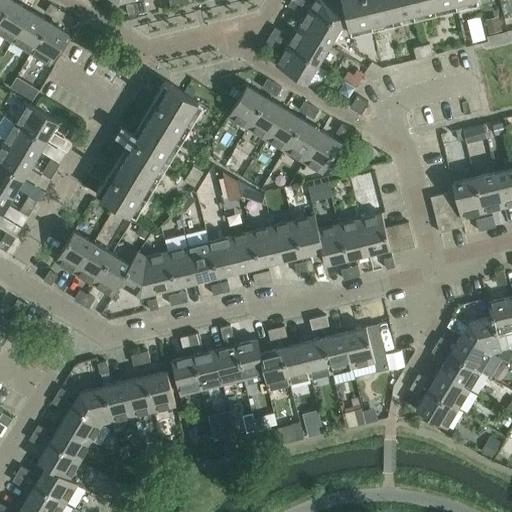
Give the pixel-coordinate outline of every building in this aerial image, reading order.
[(13,0),(11,0),(0,19),(0,33),(12,41),(31,10),(13,0)] [(0,0),(0,19),(11,0),(0,0)] [(133,0),(134,3),(137,13),(145,11),(142,0),(133,0)] [(303,4),(296,0),(291,0),(288,5),(298,11),(303,4)] [(314,0),(310,8),(340,26),(341,26),(348,24),(349,28),(353,27),(346,0),(314,0)] [(346,0),(353,27),(462,0),(346,0)] [(45,12),(52,17),(58,8),(50,3),(45,12)] [(134,3),(126,5),(128,15),(137,13),(134,3)] [(58,8),(52,17),(60,21),(65,12),(58,8)] [(310,8),(299,26),(329,45),(340,26),(310,8)] [(31,10),(12,41),(31,52),(49,22),(31,10)] [(498,16),(485,19),(488,34),(501,30),(498,16)] [(49,22),(31,52),(50,64),(69,33),(49,22)] [(299,26),(287,45),(318,63),(329,45),(299,26)] [(275,27),(271,35),(281,41),(285,33),(275,27)] [(281,41),(271,35),(266,42),(276,48),(281,41)] [(430,43),(413,48),(416,59),(433,55),(430,43)] [(318,63),(287,45),(276,64),(306,83),(318,63)] [(262,87),(269,92),(275,83),(267,78),(262,87)] [(113,176),(108,173),(96,194),(130,214),(198,102),(164,81),(152,101),(156,104),(146,121),(135,114),(127,128),(121,125),(115,135),(120,139),(112,152),(123,159),(113,176)] [(275,83),(269,92),(277,96),(282,87),(275,83)] [(142,84),(137,91),(147,97),(152,90),(142,84)] [(228,115),(248,127),(266,97),(247,85),(228,115)] [(137,91),(133,99),(143,105),(147,97),(137,91)] [(361,114),(362,113),(368,101),(357,95),(350,107),(361,114)] [(266,97),(248,127),(266,138),(285,108),(266,97)] [(299,110),(306,114),(312,105),(304,101),(299,110)] [(28,103),(16,122),(46,141),(58,121),(28,103)] [(312,105),(306,114),(314,119),(319,110),(312,105)] [(285,108),(266,138),(285,150),(303,119),(285,108)] [(303,119),(285,150),(303,161),(321,130),(303,119)] [(16,122),(5,141),(35,159),(46,141),(16,122)] [(483,123),(470,127),(473,140),(487,137),(483,123)] [(503,123),(493,126),(495,136),(505,133),(503,123)] [(350,128),(342,124),(337,132),(344,137),(350,128)] [(69,129),(64,137),(73,142),(78,134),(69,129)] [(321,130),(303,161),(323,173),(341,142),(321,130)] [(5,141),(0,148),(0,163),(24,178),(35,159),(5,141)] [(97,158),(93,165),(103,171),(107,164),(97,158)] [(51,159),(47,166),(55,171),(60,164),(51,159)] [(0,163),(0,188),(13,196),(24,178),(0,163)] [(93,165),(88,172),(98,179),(103,171),(93,165)] [(55,171),(47,166),(42,173),(51,179),(55,171)] [(194,166),(189,173),(199,179),(204,172),(194,166)] [(511,167),(495,172),(504,207),(511,204),(511,167)] [(495,172),(474,177),(483,212),(504,207),(495,172)] [(199,179),(189,173),(185,180),(195,187),(199,179)] [(452,183),(454,191),(457,203),(460,214),(461,217),(483,212),(474,177),(452,183)] [(0,188),(0,213),(2,215),(13,196),(0,188)] [(431,197),(433,208),(457,203),(454,191),(431,197)] [(29,196),(24,203),(33,208),(38,201),(29,196)] [(185,199),(179,206),(184,211),(190,204),(185,199)] [(33,208),(24,203),(20,210),(29,216),(33,208)] [(457,203),(433,208),(436,220),(460,214),(457,203)] [(382,213),(360,218),(368,253),(390,248),(385,228),(382,213)] [(460,214),(436,220),(439,232),(463,226),(461,217),(460,214)] [(315,215),(293,220),(301,255),(322,250),(323,250),(317,229),(318,229),(315,215)] [(493,215),(484,218),(487,229),(495,227),(493,215)] [(360,218),(339,223),(347,258),(368,253),(360,218)] [(487,229),(484,218),(476,220),(479,231),(487,229)] [(293,220),(272,225),(280,260),(301,255),(293,220)] [(409,222),(397,225),(403,249),(415,246),(409,222)] [(339,223),(318,229),(317,229),(323,250),(322,250),(325,264),(347,258),(339,223)] [(272,225),(251,230),(259,265),(280,260),(272,225)] [(397,225),(385,228),(390,248),(391,252),(403,249),(397,225)] [(56,260),(75,272),(93,241),(74,230),(56,260)] [(251,230),(230,236),(239,270),(259,265),(251,230)] [(6,233),(2,240),(11,245),(15,238),(6,233)] [(230,236),(209,241),(218,276),(239,270),(230,236)] [(93,241),(75,272),(94,283),(112,252),(93,241)] [(209,241),(188,246),(197,281),(218,276),(209,241)] [(188,246),(167,251),(176,286),(197,281),(188,246)] [(120,282),(121,283),(140,295),(155,291),(146,256),(138,251),(130,263),(131,264),(120,282)] [(167,251),(146,256),(155,291),(176,286),(167,251)] [(112,252),(94,283),(113,295),(121,283),(120,282),(131,264),(130,263),(112,252)] [(395,267),(393,257),(384,259),(386,269),(395,267)] [(311,260),(303,262),(305,272),(314,270),(311,260)] [(305,272),(303,262),(295,264),(297,274),(305,272)] [(358,265),(349,267),(352,277),(360,275),(358,265)] [(352,277),(349,267),(341,269),(344,279),(352,277)] [(269,270),(261,272),(264,282),(272,280),(269,270)] [(503,270),(495,272),(497,282),(506,280),(503,270)] [(49,271),(43,281),(51,285),(57,275),(49,271)] [(264,282),(261,272),(253,274),(255,284),(264,282)] [(228,281),(219,283),(222,293),(230,291),(228,281)] [(222,293),(219,283),(211,285),(213,295),(222,293)] [(74,299),(81,304),(87,294),(80,289),(74,299)] [(186,291),(177,293),(180,303),(188,301),(186,291)] [(180,303),(177,293),(169,295),(171,305),(180,303)] [(87,294),(81,304),(89,308),(95,298),(87,294)] [(487,302),(491,316),(492,316),(498,336),(511,332),(511,305),(510,296),(487,302)] [(148,300),(150,310),(159,308),(156,298),(148,300)] [(25,303),(18,299),(12,308),(20,312),(25,303)] [(0,315),(0,344),(13,324),(0,315)] [(327,315),(318,317),(321,327),(329,325),(327,315)] [(469,321),(461,334),(492,352),(502,350),(498,336),(492,316),(491,316),(469,321)] [(321,327),(318,317),(310,319),(312,329),(321,327)] [(456,331),(461,324),(452,318),(447,326),(456,331)] [(378,324),(344,332),(353,367),(374,362),(377,371),(389,368),(378,324)] [(225,347),(214,350),(223,384),(244,379),(235,344),(230,325),(220,327),(225,347)] [(285,326),(276,328),(279,338),(287,336),(285,326)] [(279,338),(276,328),(268,330),(270,340),(279,338)] [(344,332),(323,337),(332,372),(353,367),(344,332)] [(198,333),(188,335),(191,345),(201,343),(198,333)] [(461,334),(450,353),(481,371),(492,352),(461,334)] [(191,345),(188,335),(180,337),(182,347),(191,345)] [(323,337),(302,343),(311,377),(332,372),(323,337)] [(441,337),(436,344),(445,350),(449,342),(441,337)] [(257,339),(235,344),(244,379),(264,374),(265,374),(260,353),(261,353),(257,339)] [(201,343),(191,345),(193,355),(202,389),(223,384),(214,350),(203,352),(201,343)] [(302,343),(281,348),(290,383),(311,377),(302,343)] [(445,350),(436,344),(432,351),(441,357),(445,350)] [(281,348),(261,353),(260,353),(265,374),(264,374),(268,388),(290,383),(281,348)] [(142,363),(150,361),(148,351),(140,353),(142,363)] [(134,365),(142,363),(140,353),(131,355),(134,365)] [(450,353),(439,371),(470,390),(481,371),(450,353)] [(202,389),(193,355),(171,360),(180,395),(202,389)] [(100,373),(109,371),(106,361),(98,363),(100,373)] [(167,370),(145,376),(154,410),(176,405),(167,370)] [(439,371),(428,390),(458,408),(470,390),(439,371)] [(418,374),(414,381),(423,387),(427,379),(418,374)] [(145,376),(124,381),(133,416),(154,410),(145,376)] [(124,381),(103,386),(112,421),(133,416),(124,381)] [(423,387),(414,381),(409,389),(418,394),(423,387)] [(80,392),(72,404),(103,423),(112,421),(103,386),(80,392)] [(61,388),(56,395),(65,400),(70,393),(61,388)] [(458,408),(428,390),(416,409),(447,428),(458,408)] [(65,400),(56,395),(52,402),(61,408),(65,400)] [(72,404),(61,423),(91,442),(103,423),(72,404)] [(362,408),(345,412),(349,427),(365,423),(366,423),(362,408)] [(368,409),(364,411),(367,422),(377,420),(376,414),(368,409)] [(3,412),(0,416),(0,420),(8,426),(12,418),(3,412)] [(252,413),(242,416),(246,431),(256,429),(254,418),(252,413)] [(262,416),(254,418),(256,429),(265,427),(262,416)] [(61,423),(50,441),(80,460),(91,442),(61,423)] [(321,423),(306,427),(308,437),(324,433),(321,423)] [(38,425),(34,432),(43,437),(47,430),(38,425)] [(34,432),(29,439),(38,445),(43,437),(34,432)] [(491,436),(481,452),(492,458),(501,443),(491,436)] [(38,461),(46,466),(47,465),(69,479),(70,478),(80,460),(50,441),(38,461)] [(47,465),(46,466),(35,484),(66,503),(78,483),(70,478),(69,479),(47,465)] [(21,466),(17,473),(26,479),(30,471),(21,466)] [(17,473),(13,481),(21,486),(26,479),(17,473)] [(35,484),(24,503),(39,511),(60,511),(66,503),(35,484)] [(39,511),(24,503),(18,511),(39,511)]
